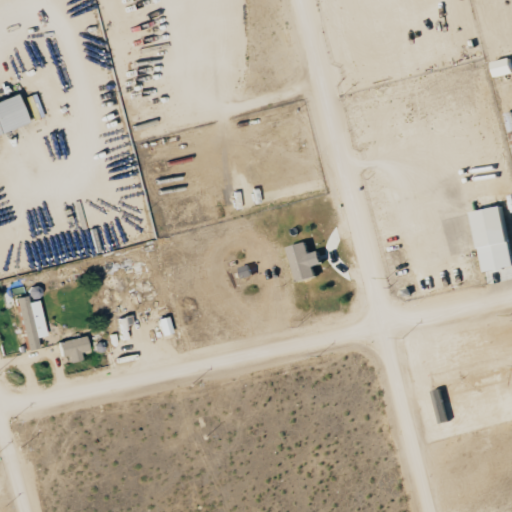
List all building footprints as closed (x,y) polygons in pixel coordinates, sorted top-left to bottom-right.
[(511,74),(511,58),(496,62),(500,78),(511,74)] [(0,102),(0,135),(29,126),(20,96),(0,102)] [(475,213),(488,283),(511,278),(511,240),(506,207),(475,213)] [(319,277),(309,243),(290,248),(300,282),(319,277)] [(40,300),(28,303),(27,297),(18,298),(28,350),(39,348),(37,338),(46,336),(40,300)] [(161,336),(172,334),(170,317),(158,319),(161,336)] [(70,363),(82,360),(80,353),(89,350),(85,336),(59,343),(63,357),(68,356),(70,363)]
